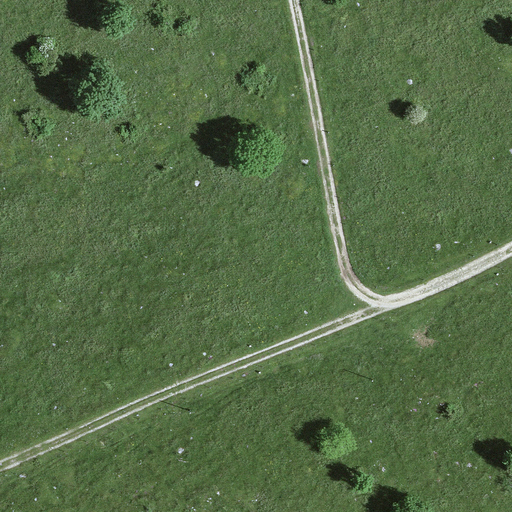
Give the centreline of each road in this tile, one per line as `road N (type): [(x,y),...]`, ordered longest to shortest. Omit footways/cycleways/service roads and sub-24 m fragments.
road 1 (track): [(511,249),(0,468)]
road 2 (track): [(291,0),(341,257),(359,292),(391,303)]
